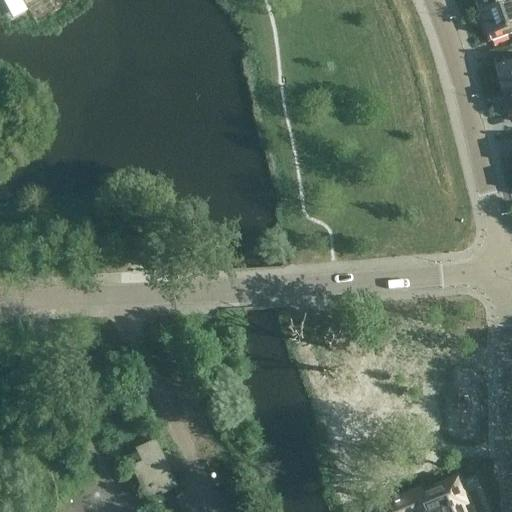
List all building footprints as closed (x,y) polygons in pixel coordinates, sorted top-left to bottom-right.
[(511,0),(475,0),(481,15),(511,3),(511,0)] [(511,3),(481,15),(490,40),(492,44),(511,36),(510,32),(511,31),(511,3)] [(511,66),(499,69),(505,95),(511,92),(511,66)] [(157,445),(145,450),(139,453),(145,466),(135,471),(148,499),(163,492),(165,496),(177,491),(171,477),(179,474),(181,468),(176,457),(171,455),(163,459),(157,445)] [(463,511),(462,508),(465,507),(463,502),(466,500),(457,480),(437,489),(439,493),(422,500),(420,494),(399,503),(399,502),(394,504),(395,505),(386,508),(387,511),(463,511)]
